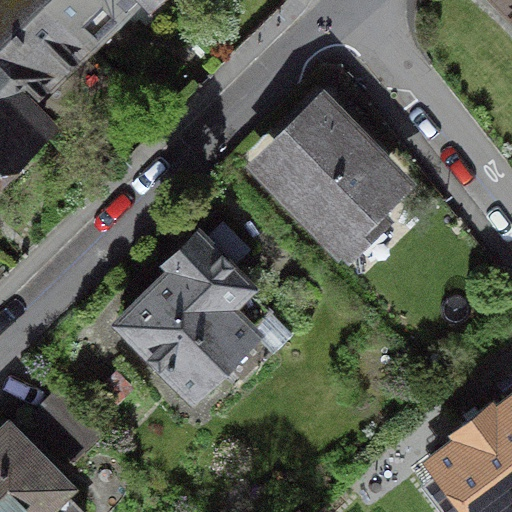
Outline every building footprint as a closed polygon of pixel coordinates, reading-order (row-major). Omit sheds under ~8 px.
[(84,44),(41,0),(0,0),(0,79),(42,122),(44,121),(25,101),(84,44)] [(41,0),(84,44),(128,0),(41,0)] [(0,162),(42,122),(0,79),(0,162)] [(298,138),(271,164),(350,244),(377,218),(364,204),(386,182),(357,152),(360,148),(325,112),(298,138)] [(150,293),(123,320),(191,390),(253,330),(273,351),(292,333),(271,310),(272,310),(247,284),(248,283),(200,234),(172,262),(177,267),(150,293)] [(31,417),(74,461),(101,434),(59,390),(45,404),(31,417)] [(463,435),(434,457),(476,511),(509,511),(511,510),(511,398),(495,411),(489,403),(473,415),(457,427),(463,435)] [(0,511),(84,511),(86,511),(63,487),(65,485),(9,427),(0,435),(0,511)]
